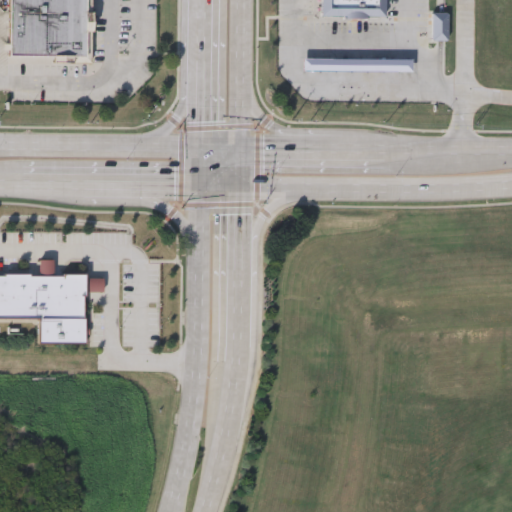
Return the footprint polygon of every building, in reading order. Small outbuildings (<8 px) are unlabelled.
[(7,0),(83,0),(83,9),(90,9),(90,29),(89,29),(89,60),(70,60),(71,54),(7,54),(7,0)] [(319,0),(319,15),(385,15),(385,0),(319,0)] [(304,56),(304,67),(408,69),(408,57),(304,56)] [(0,272),(0,317),(39,317),(82,318),(82,273),(34,272),(0,272)] [(82,318),(82,340),(38,340),(39,317),(82,318)]
